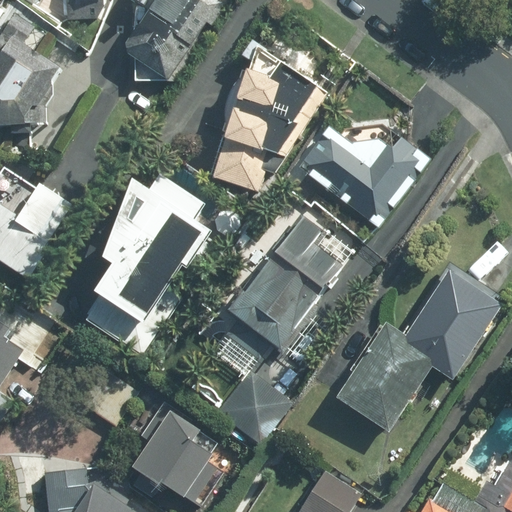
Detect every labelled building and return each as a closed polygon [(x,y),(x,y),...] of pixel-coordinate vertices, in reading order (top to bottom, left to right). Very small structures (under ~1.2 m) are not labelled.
[(231,7),(221,0),(125,0),(122,5),(142,19),(114,57),(167,95),(231,7)] [(1,26),(0,26),(0,129),(32,129),(71,76),(1,26)] [(253,51),(214,183),(256,196),(323,99),(253,51)] [(432,167),(395,139),(370,172),(326,139),(300,172),(381,234),(432,167)] [(0,168),(0,259),(27,277),(72,206),(4,163),(0,168)] [(145,199),(132,190),(120,208),(101,265),(109,271),(89,300),(94,303),(82,320),(143,361),(158,338),(144,329),(208,235),(192,224),(200,213),(156,183),(145,199)] [(354,258),(302,214),(204,332),(249,369),(216,409),(257,442),(288,406),(254,377),(354,258)] [(450,269),(407,336),(398,349),(431,370),(454,385),(505,304),(450,269)] [(0,309),(13,289),(0,280),(0,309)] [(13,289),(0,309),(0,441),(25,402),(11,393),(25,372),(46,385),(80,332),(13,289)] [(390,436),(431,370),(398,349),(407,336),(384,321),(334,401),(390,436)] [(225,443),(169,408),(130,471),(186,505),(225,443)] [(135,511),(58,461),(23,511),(135,511)] [(347,511),(357,495),(319,473),(297,511),(347,511)] [(473,511),(474,510),(437,489),(423,511),(473,511)]
